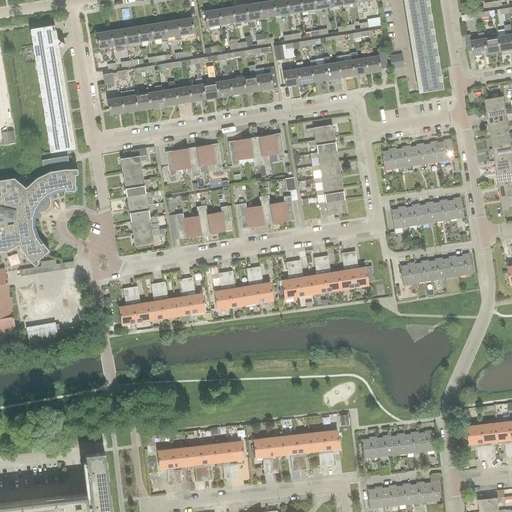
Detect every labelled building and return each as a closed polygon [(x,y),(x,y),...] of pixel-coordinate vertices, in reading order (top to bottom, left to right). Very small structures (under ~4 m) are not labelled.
[(288,14),(286,0),(275,0),(272,1),(275,16),(275,20),(281,19),(280,15),(288,14)] [(302,12),(300,0),(286,0),(288,14),(302,12)] [(316,9),(314,0),(300,0),(302,12),(316,9)] [(329,7),(327,0),(314,0),(316,9),(329,7)] [(442,89),(427,0),(406,0),(422,92),(419,92),(419,93),(443,89),(442,89)] [(469,9),(467,0),(459,0),(461,10),(469,9)] [(275,16),(272,1),(259,3),(261,18),(275,16)] [(261,18),(259,3),(245,5),(248,20),(249,27),(255,26),(254,19),(261,18)] [(248,20),(245,5),(232,7),(234,23),(235,27),(241,26),(240,22),(248,20)] [(234,23),(232,7),(218,9),(221,25),(220,25),(221,28),(227,27),(226,24),(234,23)] [(221,25),(218,9),(204,12),(207,27),(220,25),(221,25)] [(195,37),(192,18),(178,20),(181,35),(188,34),(189,38),(195,37)] [(379,18),(367,20),(368,22),(368,23),(368,27),(374,26),(381,25),(379,18)] [(181,35),(178,20),(165,22),(167,38),(174,36),(175,40),(181,39),(181,35)] [(167,38),(165,22),(151,24),(153,40),(161,39),(161,42),(168,41),(167,38)] [(153,40),(151,24),(137,26),(140,42),(153,40)] [(75,149),(58,45),(62,48),(65,44),(61,41),(60,39),(57,39),(55,25),(30,29),(50,153),(75,149)] [(511,30),(511,25),(504,26),(506,35),(499,36),(501,52),(511,50),(511,30)] [(140,42),(137,26),(124,29),(126,44),(134,43),(135,47),(140,46),(140,42)] [(126,44),(124,29),(110,31),(113,46),(126,44)] [(113,46),(110,31),(97,33),(99,49),(113,46)] [(499,36),(498,33),(492,34),(493,37),(486,38),(485,38),(488,54),(501,52),(499,36)] [(485,38),(486,38),(485,34),(479,35),(480,39),(472,41),(471,35),(465,36),(467,52),(473,51),(474,56),(488,54),(485,38)] [(284,59),(282,45),(274,46),(276,61),(284,59)] [(377,49),(378,56),(371,57),(370,51),(363,52),(364,58),(365,58),(367,73),(381,71),(381,69),(388,68),(384,48),(377,49)] [(354,76),(351,57),(350,57),(350,54),(336,56),(337,62),(338,62),(340,78),(354,76)] [(390,56),(392,69),(404,67),(402,54),(390,56)] [(365,58),(364,58),(357,59),(357,56),(351,57),(354,76),(367,73),(365,58)] [(338,62),(337,62),(330,64),(329,57),(323,58),(324,65),(327,80),(340,78),(338,62)] [(200,69),(199,63),(199,64),(198,58),(190,60),(191,65),(195,64),(196,70),(200,69)] [(324,65),(316,66),(315,60),(310,61),(311,67),(313,82),(327,80),(324,65)] [(311,67),(303,68),(302,62),(296,63),(297,69),(300,84),(313,82),(311,67)] [(259,91),(257,75),(255,65),(249,66),(251,76),(243,78),(246,93),(259,91)] [(232,95),(230,80),(227,66),(224,67),(225,74),(222,74),(223,81),(216,82),(219,97),(232,95)] [(263,68),(264,74),(257,75),(259,91),(273,89),(273,88),(278,88),(274,66),(263,68)] [(300,84),(297,69),(290,70),(289,66),(283,67),(286,87),(300,84)] [(105,85),(114,83),(113,73),(103,75),(105,85)] [(246,93),(243,78),(243,75),(236,76),(237,79),(230,80),(232,95),(246,93)] [(219,97),(216,82),(215,76),(209,77),(210,83),(202,84),(205,100),(219,97)] [(205,100),(202,84),(189,86),(191,102),(205,100)] [(162,91),(161,86),(155,87),(156,92),(149,93),(148,93),(151,108),(164,106),(162,91)] [(191,102),(189,86),(175,89),(178,104),(191,102)] [(148,93),(149,93),(148,88),(141,89),(142,94),(135,95),(137,111),(151,108),(148,93)] [(175,89),(162,91),(164,106),(178,104),(175,89)] [(135,95),(134,90),(128,91),(129,96),(121,97),(124,113),(137,111),(135,95)] [(485,99),(487,112),(506,109),(504,96),(485,99)] [(124,113),(121,97),(107,100),(110,115),(124,113)] [(511,108),(506,109),(487,112),(489,124),(508,121),(507,115),(511,113),(511,108)] [(511,120),(508,122),(508,121),(489,124),(491,137),(510,134),(509,127),(511,126),(511,120)] [(334,137),(332,125),(313,128),(306,129),(307,134),(314,133),(315,140),(334,137)] [(285,158),(281,133),(266,136),(269,155),(276,154),(277,159),(285,158)] [(511,133),(510,134),(491,137),(493,149),(511,145),(511,139),(511,138),(511,133)] [(269,155),(266,136),(254,138),(259,166),(264,165),(262,157),(269,155)] [(334,137),(315,140),(308,142),(309,147),(316,145),(317,153),(336,150),(334,137)] [(259,166),(254,138),(243,139),(246,159),(253,158),(254,167),(259,166)] [(246,159),(243,139),(228,142),(232,166),(240,165),(239,160),(246,159)] [(451,139),(437,141),(440,161),(453,159),(454,159),(451,139)] [(440,161),(437,141),(423,144),(426,163),(440,161)] [(222,168),(218,143),(204,146),(207,166),(214,164),(215,169),(222,168)] [(426,163),(423,144),(409,146),(412,166),(426,163)] [(511,145),(493,149),(495,161),(511,158),(511,145)] [(207,166),(204,146),(192,148),(196,176),(200,176),(201,175),(200,167),(207,166)] [(412,166),(409,146),(395,148),(398,168),(412,166)] [(196,176),(192,148),(180,150),(183,169),(190,168),(191,177),(196,176)] [(398,168),(395,148),(381,150),(384,170),(398,168)] [(183,169),(180,150),(165,152),(170,182),(176,181),(175,175),(177,175),(176,171),(183,169)] [(336,150),(317,153),(310,154),(311,159),(318,158),(319,165),(338,162),(336,150)] [(142,168),(140,161),(147,160),(146,155),(140,156),(139,156),(120,159),(122,172),(142,168)] [(42,159),(43,166),(69,163),(68,156),(42,159)] [(511,171),(511,158),(495,161),(497,174),(511,171)] [(340,174),(338,162),(319,165),(312,166),(313,171),(320,170),(321,177),(340,174)] [(124,184),(144,181),(142,168),(122,172),(124,184)] [(34,211),(40,212),(42,212),(43,212),(45,212),(46,211),(47,210),(49,209),(49,208),(50,207),(50,206),(51,205),(51,203),(51,202),(51,201),(51,200),(50,198),(50,197),(47,194),(56,190),(65,188),(65,191),(75,191),(75,175),(76,175),(77,175),(77,174),(78,173),(78,172),(78,171),(78,170),(77,169),(65,169),(50,172),(36,178),(25,188),(14,178),(0,180),(0,250),(5,251),(18,242),(26,257),(34,266),(35,266),(37,265),(38,264),(38,263),(39,263),(39,262),(38,260),(49,250),(42,242),(41,244),(35,236),(33,227),(32,218),(34,211)] [(511,183),(511,171),(497,174),(499,186),(511,183)] [(340,174),(321,177),(314,179),(315,183),(322,182),(323,190),(342,186),(340,174)] [(296,190),(294,178),(285,179),(287,192),(296,190)] [(146,193),(144,186),(151,185),(150,180),(147,180),(144,181),(124,184),(127,196),(149,192),(146,193)] [(511,183),(499,186),(501,198),(511,196),(511,183)] [(342,186),(323,190),(316,191),(317,196),(324,195),(325,202),(344,199),(342,186)] [(148,205),(146,198),(153,197),(152,192),(149,192),(127,196),(129,208),(148,205)] [(280,223),(277,203),(270,204),(269,195),(264,196),(269,225),(280,223)] [(269,225),(264,196),(259,197),(261,205),(254,207),(257,226),(269,225)] [(295,220),(291,196),(283,197),(284,202),(277,203),(280,223),(295,220)] [(511,196),(501,198),(503,211),(511,209),(511,196)] [(460,198),(446,200),(450,220),(464,217),(460,198)] [(347,212),(344,199),(325,202),(318,203),(319,208),(326,207),(327,215),(347,212)] [(257,226),(254,207),(247,208),(246,203),(244,203),(243,200),(240,201),(240,204),(238,204),(242,229),(257,226)] [(450,220),(446,200),(433,202),(436,222),(450,220)] [(436,222),(433,202),(419,204),(422,224),(436,222)] [(150,218),(148,210),(155,209),(154,204),(148,205),(129,208),(131,221),(150,218)] [(422,224),(419,204),(405,207),(408,226),(422,224)] [(218,233),(215,213),(208,214),(206,205),(201,206),(206,235),(218,233)] [(206,235),(201,206),(196,207),(198,216),(191,217),(194,237),(206,235)] [(232,230),(228,206),(221,207),(222,212),(215,213),(218,233),(232,230)] [(408,226),(405,207),(391,209),(394,229),(408,226)] [(194,237),(191,217),(184,218),(183,213),(176,215),(180,239),(194,237)] [(133,233),(152,230),(150,223),(157,222),(157,217),(150,218),(131,221),(133,233)] [(154,243),(152,235),(159,234),(159,230),(159,229),(155,229),(152,230),(133,233),(135,246),(154,243)] [(365,267),(365,268),(358,269),(356,251),(348,253),(354,287),(368,285),(367,279),(373,278),(371,266),(365,267)] [(354,287),(348,253),(341,254),(344,271),(337,272),(340,290),(354,287)] [(470,254),(456,256),(459,276),(473,273),(470,254)] [(340,290),(337,272),(331,273),(328,256),(321,257),(326,292),(340,290)] [(459,276),(456,256),(442,258),(445,278),(459,276)] [(326,292),(321,257),(314,258),(317,276),(310,277),(313,294),(326,292)] [(445,278),(442,258),(428,260),(431,280),(445,278)] [(313,294),(310,277),(303,278),(300,260),(293,262),(299,296),(313,294)] [(431,280),(428,260),(414,263),(417,283),(431,280)] [(75,268),(74,261),(63,263),(64,270),(75,268)] [(299,296),(293,262),(286,263),(289,280),(282,281),(285,299),(299,296)] [(417,283),(414,263),(400,265),(403,285),(417,283)] [(260,267),(253,268),(259,303),(273,301),(270,283),(263,284),(260,267)] [(12,308),(11,297),(9,298),(7,284),(5,268),(4,268),(4,269),(0,269),(0,334),(0,335),(0,336),(6,335),(5,334),(15,332),(15,333),(16,332),(13,317),(11,308),(12,308)] [(31,275),(30,268),(19,270),(20,277),(31,275)] [(259,303),(253,268),(246,269),(249,286),(242,288),(245,305),(259,303)] [(245,305),(242,288),(235,289),(233,271),(226,272),(231,307),(245,305)] [(231,307),(226,272),(218,274),(221,291),(214,292),(217,310),(231,307)] [(193,278),(186,279),(191,314),(205,312),(202,294),(195,295),(193,278)] [(191,314),(186,279),(179,280),(181,297),(175,299),(177,316),(191,314)] [(177,316),(175,299),(168,300),(165,282),(158,283),(164,318),(177,316)] [(164,318),(158,283),(151,285),(154,302),(147,303),(150,321),(164,318)] [(150,321),(147,303),(140,304),(137,287),(130,288),(136,323),(150,321)] [(136,323),(130,288),(123,289),(126,306),(119,308),(122,325),(136,323)] [(57,324),(27,329),(30,347),(60,342),(57,324)] [(511,457),(511,437),(510,422),(496,423),(498,441),(505,441),(507,458),(511,457)] [(492,442),(498,441),(496,423),(482,425),(486,460),(493,459),(492,442)] [(486,460),(482,425),(468,426),(470,445),(477,444),(479,461),(486,460)] [(339,448),(338,439),(337,430),(323,432),(327,467),(334,466),(332,449),(339,448)] [(432,430),(418,432),(420,452),(434,450),(432,430)] [(327,467),(323,432),(309,433),(311,451),(318,450),(320,468),(327,467)] [(420,452),(418,432),(404,434),(406,454),(420,452)] [(304,452),(311,451),(309,433),(295,435),(299,470),(306,470),(304,452)] [(406,454),(404,434),(390,435),(392,455),(406,454)] [(299,470),(295,435),(281,437),(283,454),(290,453),(292,471),(299,470)] [(392,455),(390,435),(376,437),(378,457),(392,455)] [(277,455),(283,454),(281,437),(267,438),(271,474),(279,473),(277,455)] [(378,457),(376,437),(362,438),(364,458),(378,457)] [(271,474),(267,438),(253,440),(255,457),(262,457),(264,474),(271,474)] [(236,460),(243,459),(241,441),(227,443),(231,478),(238,477),(236,460)] [(231,478),(227,443),(213,444),(215,462),(222,461),(224,479),(231,478)] [(209,463),(215,462),(213,444),(200,446),(204,481),(211,480),(209,463)] [(204,481),(200,446),(186,448),(188,465),(194,464),(196,482),(204,481)] [(181,466),(188,465),(186,448),(172,449),(176,484),(183,484),(181,466)] [(176,484),(172,449),(158,451),(160,468),(167,468),(169,485),(176,484)] [(111,511),(104,453),(105,453),(105,452),(85,454),(85,455),(86,462),(83,462),(87,496),(72,498),(71,495),(0,503),(0,511),(111,511)] [(438,481),(424,482),(426,502),(440,501),(438,481)] [(426,502),(424,482),(409,484),(412,504),(426,502)] [(412,504),(409,484),(395,485),(398,505),(412,504)] [(398,505),(395,485),(381,487),(384,507),(398,505)] [(384,507),(381,487),(367,488),(370,508),(384,507)] [(479,500),(480,511),(485,511),(500,510),(499,503),(506,502),(505,497),(498,498),(479,500)]
